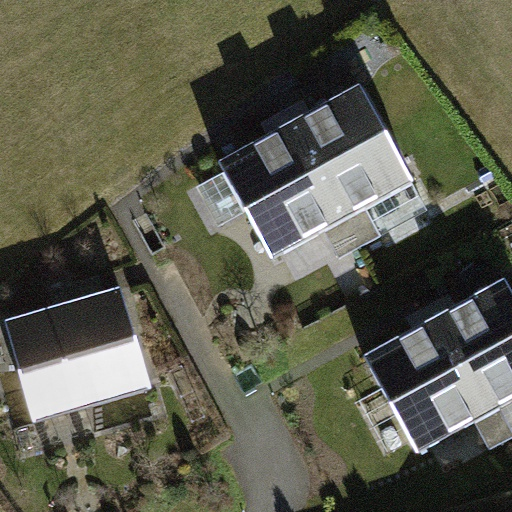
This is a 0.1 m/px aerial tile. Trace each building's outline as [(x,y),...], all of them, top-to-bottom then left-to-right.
[(385,96),(313,135),(362,226),(435,187),(385,96)] [(313,135),(228,181),(278,272),(362,226),(313,135)] [(172,396),(141,293),(12,332),(43,434),(172,396)] [(511,303),(467,328),(511,411),(511,303)] [(511,411),(467,328),(382,374),(432,465),(511,421),(511,411)]
